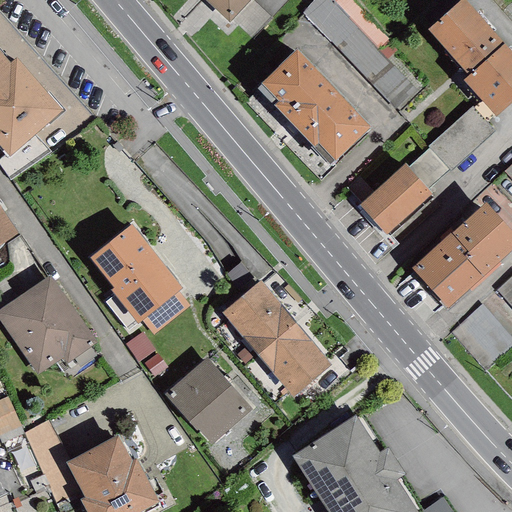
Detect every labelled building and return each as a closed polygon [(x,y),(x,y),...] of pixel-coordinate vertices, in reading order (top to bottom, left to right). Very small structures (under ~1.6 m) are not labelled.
[(210,0),(229,16),(243,0),(210,0)] [(251,38),(271,16),(252,0),(243,0),(229,16),(251,38)] [(378,49),(331,0),(316,0),(305,13),(397,110),(416,90),(378,49)] [(331,0),(378,49),(387,39),(351,0),(331,0)] [(499,110),(511,97),(511,58),(463,4),(433,30),(474,75),(471,78),(499,110)] [(336,156),(367,127),(296,53),(265,84),(282,102),(279,106),(295,123),(315,143),(319,139),(336,156)] [(9,67),(0,57),(0,140),(9,151),(56,109),(14,62),(9,67)] [(408,169),(428,190),(450,169),(451,171),(495,131),(473,107),(428,146),(430,148),(408,169)] [(0,165),(9,178),(49,151),(33,130),(0,158),(0,165)] [(386,230),(428,190),(408,169),(399,159),(358,198),(370,212),(386,230)] [(448,301),(511,242),(511,239),(483,208),(418,268),(448,301)] [(0,239),(10,233),(0,217),(0,239)] [(118,291),(141,318),(176,289),(127,229),(96,254),(119,283),(115,287),(118,291)] [(0,313),(1,313),(19,301),(0,273),(0,313)] [(511,306),(511,277),(498,290),(511,306)] [(68,354),(88,340),(49,280),(19,301),(1,313),(37,368),(65,349),(68,354)] [(294,389),(326,363),(261,286),(229,313),(294,389)] [(128,329),(141,318),(118,291),(105,301),(128,329)] [(488,372),(511,350),(511,335),(484,303),(453,332),(488,372)] [(138,362),(151,351),(138,336),(126,346),(138,362)] [(158,382),(173,370),(163,359),(149,370),(158,382)] [(211,440),(246,410),(205,362),(168,394),(196,425),(197,424),(211,440)] [(23,433),(0,382),(0,442),(9,462),(31,452),(23,433)] [(378,458),(353,418),(298,455),(333,511),(413,511),(389,475),(396,471),(385,453),(378,458)] [(55,501),(79,488),(66,465),(71,462),(47,419),(23,433),(31,452),(55,501)] [(129,465),(115,439),(71,462),(89,497),(86,499),(92,511),(124,511),(152,498),(133,463),(129,465)] [(452,511),(441,495),(421,508),(423,511),(452,511)]
